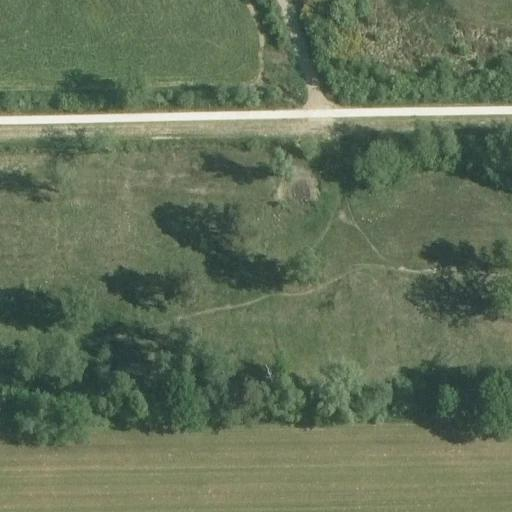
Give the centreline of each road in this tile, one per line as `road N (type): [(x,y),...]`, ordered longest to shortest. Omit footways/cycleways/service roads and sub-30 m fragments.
road 1 (track): [(334,126),(0,130)]
road 2 (track): [(511,124),(334,126)]
road 3 (track): [(334,126),(355,226),(371,247),(412,271)]
road 4 (track): [(347,199),(266,295)]
